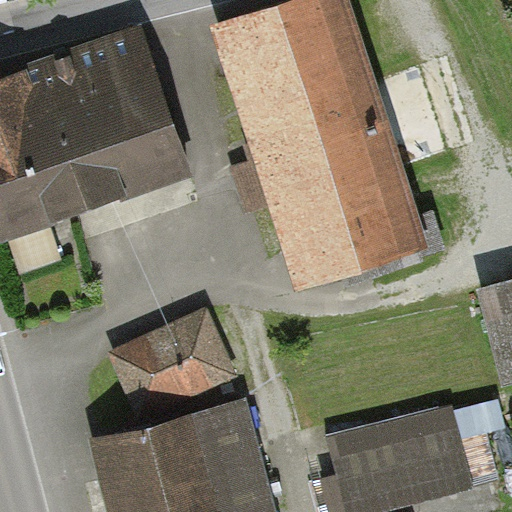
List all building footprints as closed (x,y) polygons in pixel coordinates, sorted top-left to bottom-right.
[(371,0),(317,0),(226,30),(312,295),(452,250),(371,0)] [(162,33),(0,84),(0,242),(208,177),(162,33)] [(511,288),(490,294),(510,370),(511,369),(511,288)] [(207,315),(118,354),(143,411),(232,372),(207,315)] [(505,428),(498,397),(463,406),(470,437),(505,428)] [(104,441),(121,511),(287,511),(259,401),(104,441)] [(323,439),(341,511),(399,511),(483,492),(470,437),(463,406),(323,439)]
